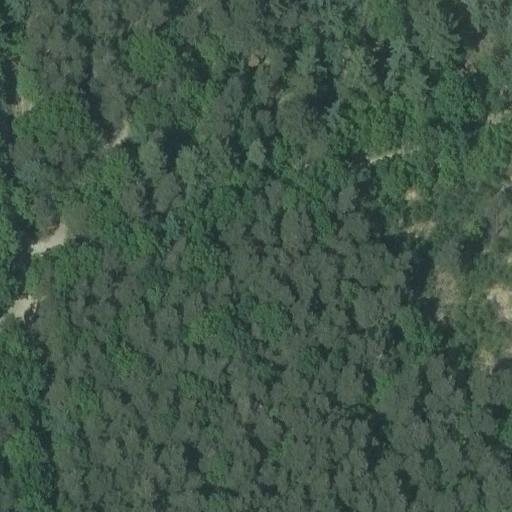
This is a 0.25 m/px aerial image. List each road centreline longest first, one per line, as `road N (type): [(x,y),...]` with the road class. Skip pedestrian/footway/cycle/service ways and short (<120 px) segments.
road 1 (track): [(511,125),(94,258)]
road 2 (track): [(24,283),(200,0)]
road 3 (track): [(24,283),(53,511)]
road 4 (track): [(0,64),(24,283)]
